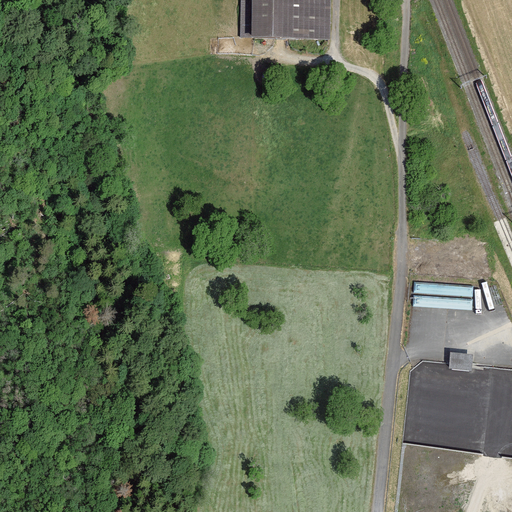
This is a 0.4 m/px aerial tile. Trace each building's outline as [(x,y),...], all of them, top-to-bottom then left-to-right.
[(237,0),(237,39),(324,41),(325,0),(237,0)] [(473,308),(474,285),(414,282),(413,305),(473,308)] [(473,354),(450,353),(449,368),(472,370),(473,354)] [(477,422),(478,380),(437,380),(436,422),(477,422)] [(511,436),(511,393),(498,396),(508,438),(511,436)]
